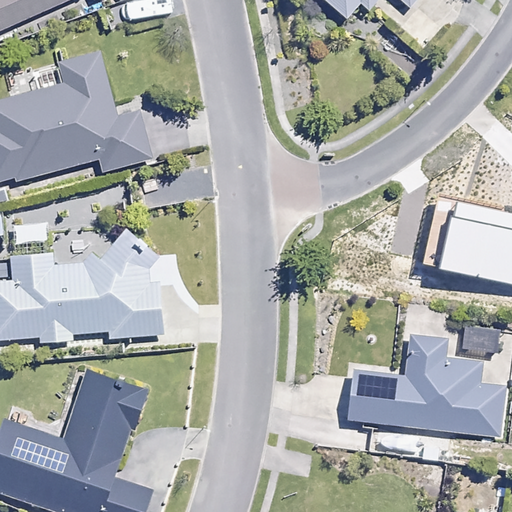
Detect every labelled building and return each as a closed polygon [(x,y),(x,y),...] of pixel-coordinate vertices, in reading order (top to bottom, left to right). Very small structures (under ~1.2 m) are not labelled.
[(0,0),(0,28),(63,0),(0,0)] [(415,0),(327,0),(346,15),(359,0),(368,8),(375,0),(400,0),(409,8),(415,0)] [(117,116),(101,53),(61,63),(66,83),(0,99),(0,184),(100,159),(103,171),(153,158),(140,110),(117,116)] [(436,212),(425,263),(511,282),(511,212),(439,196),(436,212)] [(129,242),(107,244),(108,260),(53,264),(52,251),(12,254),(15,280),(0,281),(0,338),(40,336),(41,341),(72,339),(72,333),(110,330),(111,337),(163,333),(159,280),(146,281),(145,276),(162,255),(136,233),(129,242)] [(500,331),(470,328),(468,351),(498,354),(500,331)] [(446,339),(411,335),(406,375),(354,369),(348,419),(501,438),(507,389),(479,385),(482,364),(443,359),(446,339)] [(147,390),(89,370),(64,442),(3,421),(0,428),(0,494),(52,511),(145,511),(152,494),(116,481),(147,390)] [(450,441),(426,438),(423,459),(447,462),(450,441)]
